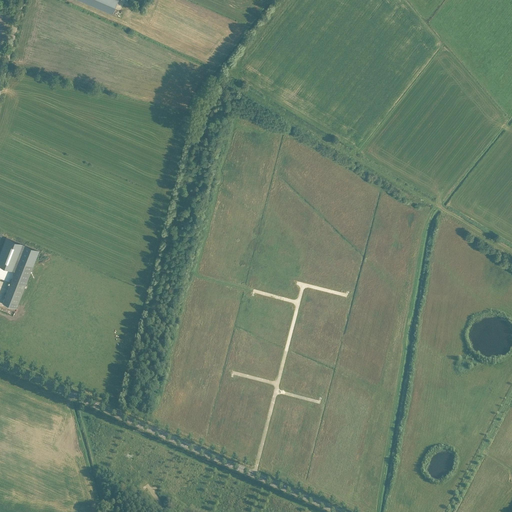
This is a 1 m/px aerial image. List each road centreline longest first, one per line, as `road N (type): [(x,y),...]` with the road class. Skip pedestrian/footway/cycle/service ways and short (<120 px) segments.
road 1 (tertiary): [(340,511),(0,363)]
road 2 (track): [(511,250),(231,81)]
road 3 (track): [(450,511),(511,393)]
